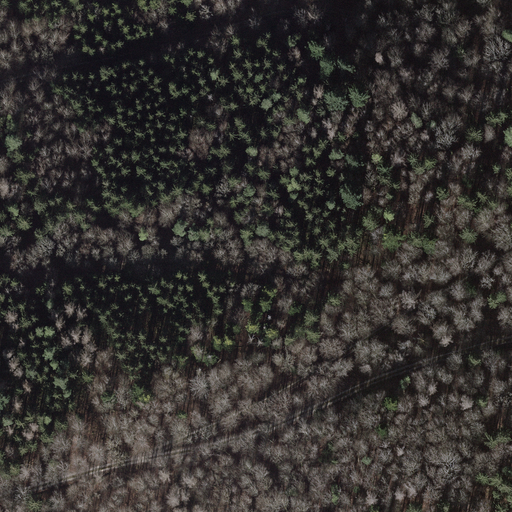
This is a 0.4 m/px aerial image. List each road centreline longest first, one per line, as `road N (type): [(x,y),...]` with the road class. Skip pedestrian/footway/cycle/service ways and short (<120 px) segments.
road 1 (track): [(511,338),(388,375),(249,438),(0,497)]
road 2 (track): [(0,258),(330,166),(511,162)]
road 3 (track): [(511,258),(356,277),(270,270),(0,276)]
road 4 (track): [(0,81),(294,11),(327,11),(371,27),(423,27),(470,0)]
road 5 (track): [(511,254),(285,391),(164,453)]
